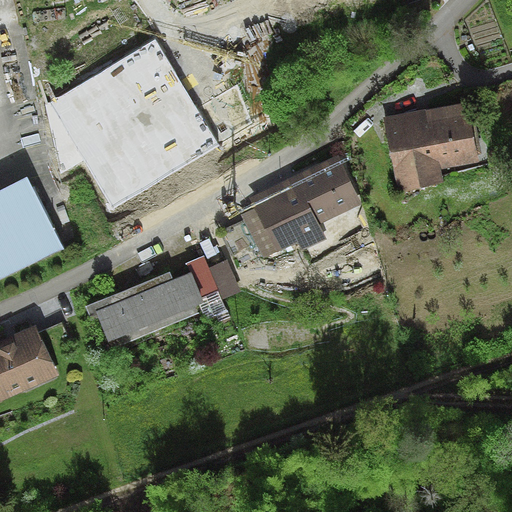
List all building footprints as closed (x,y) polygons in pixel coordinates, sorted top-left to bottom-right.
[(214,143),(154,44),(54,105),(114,203),(214,143)] [(463,113),(385,129),(383,120),(379,120),(394,191),(436,183),(433,164),(472,156),(467,135),(471,135),(467,115),(464,116),(463,113)] [(353,198),(336,162),(252,203),(256,212),(242,219),(261,256),(298,238),(302,247),(322,237),(312,218),(353,198)] [(0,276),(61,246),(36,197),(31,187),(6,199),(7,201),(0,204),(0,276)] [(245,296),(229,262),(214,270),(230,303),(245,296)] [(90,314),(96,312),(107,336),(199,298),(187,272),(170,280),(166,271),(86,305),(90,314)] [(61,325),(33,337),(46,365),(73,352),(61,325)] [(30,330),(0,344),(0,393),(49,372),(46,365),(33,337),(30,330)]
